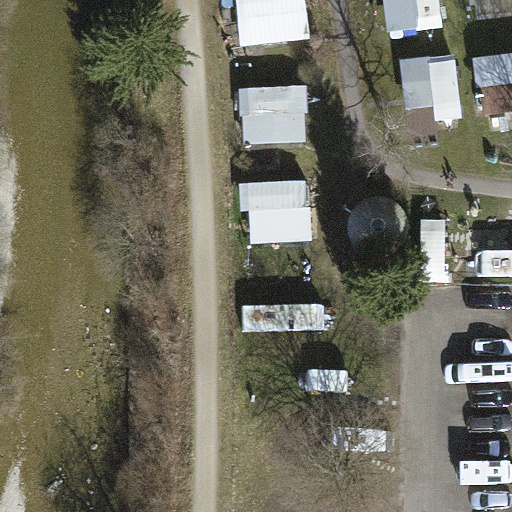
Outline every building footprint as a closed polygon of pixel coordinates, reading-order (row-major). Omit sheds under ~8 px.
[(304,0),(237,0),(242,46),(308,40),(304,0)] [(447,23),(444,0),(418,0),(422,26),(447,23)] [(458,58),(405,63),(411,128),(463,124),(458,58)] [(511,59),(478,63),(484,117),(511,114),(511,59)] [(308,87),(241,90),(243,145),(310,142),(308,87)] [(310,228),(260,230),(262,278),(313,276),(310,228)]
